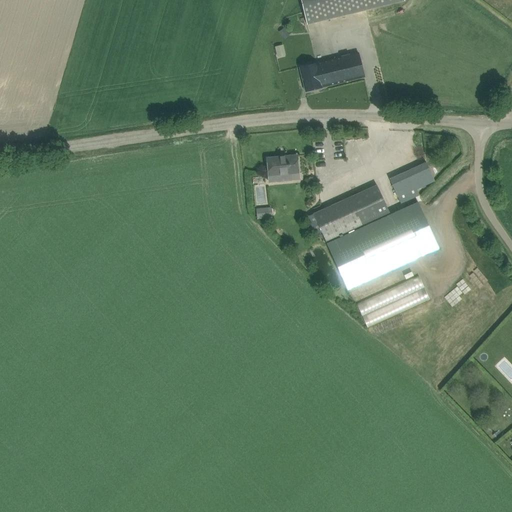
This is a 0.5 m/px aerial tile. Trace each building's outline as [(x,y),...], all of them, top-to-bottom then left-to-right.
[(300,0),(306,25),(404,1),(404,0),(300,0)] [(279,32),(285,39),(289,35),(284,29),(284,28),(279,32)] [(283,44),(275,46),(278,56),(286,54),(283,44)] [(365,77),(362,67),(359,52),(299,66),(306,91),(365,77)] [(269,182),(282,180),(292,179),(291,173),(299,173),(297,155),(267,158),(268,166),(266,167),(266,172),(268,172),(269,182)] [(390,179),(398,197),(401,204),(419,196),(416,189),(435,180),(426,162),(390,179)] [(308,217),(316,234),(321,232),(326,241),(390,212),(377,185),(308,217)] [(346,290),(441,248),(418,199),(390,212),(326,241),(346,290)] [(271,207),(268,208),(256,209),(257,219),(272,218),(271,207)] [(403,280),(413,276),(411,272),(401,276),(403,280)] [(368,328),(430,300),(419,276),(357,304),(368,328)]
